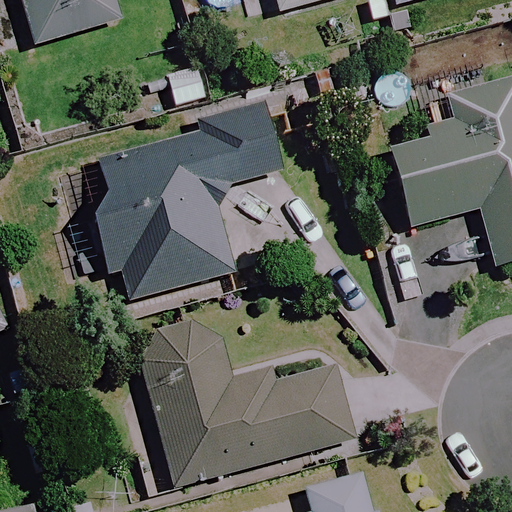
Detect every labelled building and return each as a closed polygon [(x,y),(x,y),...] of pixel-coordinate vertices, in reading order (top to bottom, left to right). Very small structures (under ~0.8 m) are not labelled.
[(23,0),(39,50),(120,24),(112,0),(23,0)] [(273,0),(279,18),(341,0),(273,0)] [(393,0),(396,9),(431,0),(393,0)] [(511,266),(511,81),(445,100),(455,135),(392,152),(413,232),(481,214),(496,271),(511,266)] [(110,188),(115,212),(96,216),(109,281),(128,274),(136,306),(237,278),(214,194),(284,175),(266,110),(190,130),(193,140),(104,164),(110,188)] [(228,383),(215,330),(139,349),(175,490),(357,444),(339,374),(275,390),(270,372),(228,383)] [(374,511),(365,478),(308,495),(312,511),(374,511)]
